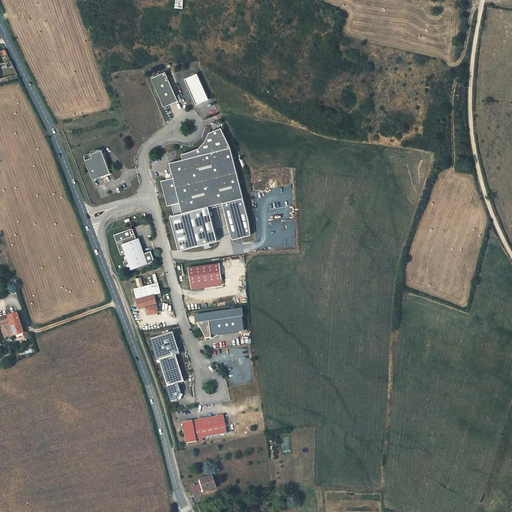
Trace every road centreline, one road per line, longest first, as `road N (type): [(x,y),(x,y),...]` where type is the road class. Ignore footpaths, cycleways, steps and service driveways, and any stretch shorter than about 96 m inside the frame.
road 1 (primary): [(85,219),(188,511)]
road 2 (track): [(482,0),(470,87),(473,141),(491,214),(511,256)]
road 3 (primary): [(0,23),(85,219)]
road 4 (residential): [(152,195),(209,383)]
